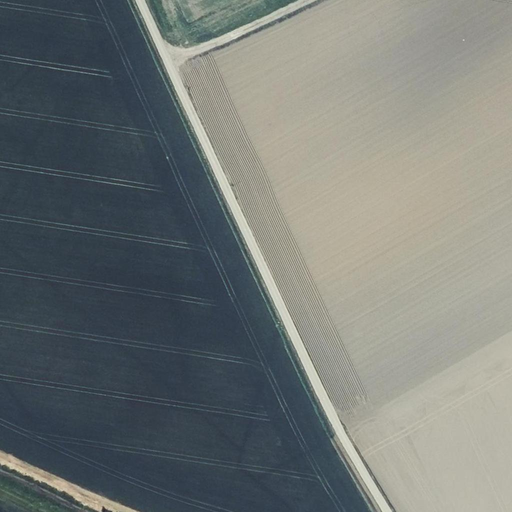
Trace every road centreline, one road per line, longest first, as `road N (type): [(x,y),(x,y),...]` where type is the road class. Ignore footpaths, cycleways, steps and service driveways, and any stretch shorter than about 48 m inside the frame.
road 1 (unclassified): [(140,0),(333,416),(387,511)]
road 2 (track): [(312,0),(170,63)]
